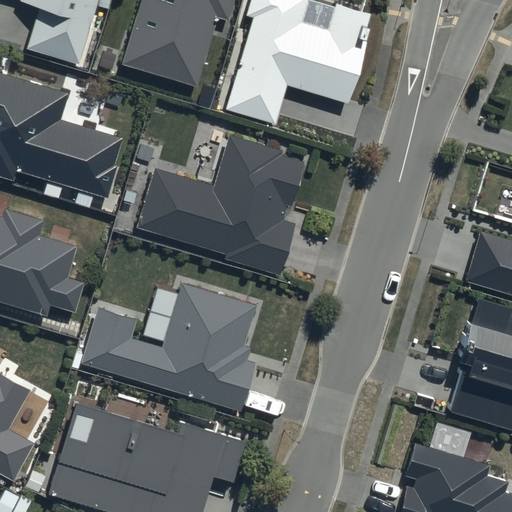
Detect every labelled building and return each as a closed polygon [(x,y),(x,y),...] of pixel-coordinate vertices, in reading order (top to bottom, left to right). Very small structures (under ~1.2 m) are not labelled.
[(31,51),(75,64),(93,0),(17,0),(44,8),(31,51)] [(145,0),(124,69),(198,93),(220,24),(230,28),(239,0),(145,0)] [(317,0),(259,0),(228,114),(278,127),(287,94),(348,111),(374,15),(317,0)] [(17,176),(107,202),(124,139),(58,120),(65,94),(0,75),(0,182),(13,187),(17,176)] [(155,174),(137,236),(281,278),(313,172),(228,148),(215,192),(155,174)] [(0,307),(51,322),(54,309),(75,315),(83,285),(66,280),(75,248),(35,236),(39,220),(5,210),(2,221),(0,220),(0,307)] [(463,273),(511,286),(511,234),(477,224),(463,273)] [(83,369),(242,416),(256,370),(244,366),(261,308),(180,284),(161,347),(133,339),(139,318),(101,307),(83,369)] [(445,401),(511,420),(511,303),(475,293),(445,401)] [(0,475),(14,483),(32,451),(9,439),(31,400),(0,382),(0,475)] [(53,502),(85,511),(205,511),(214,482),(228,486),(242,439),(179,420),(175,431),(82,403),(53,502)] [(511,511),(511,484),(488,460),(412,439),(391,511),(511,511)]
